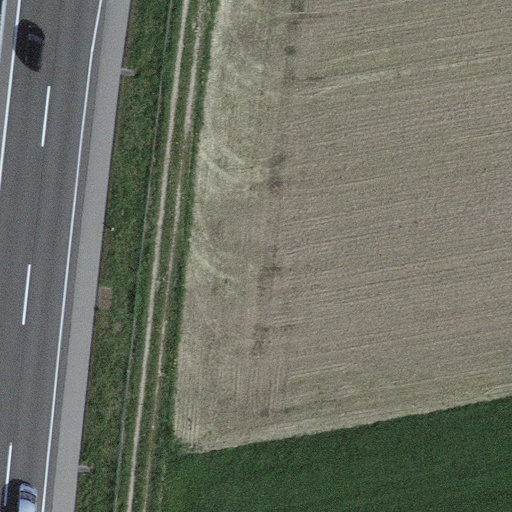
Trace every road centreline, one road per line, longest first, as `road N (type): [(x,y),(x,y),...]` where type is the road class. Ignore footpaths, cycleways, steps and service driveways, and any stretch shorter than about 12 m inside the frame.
road 1 (track): [(195,0),(137,511)]
road 2 (motorway): [(4,511),(59,0)]
